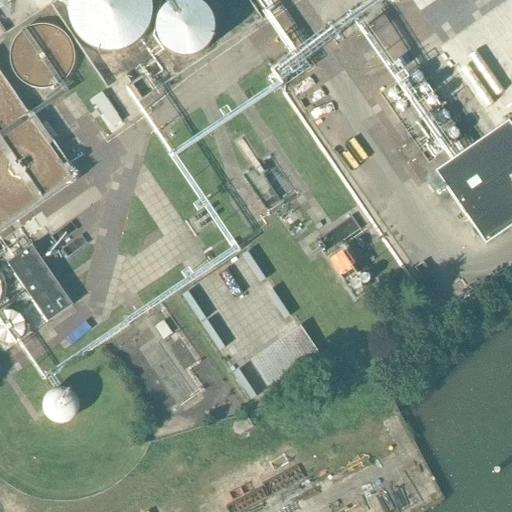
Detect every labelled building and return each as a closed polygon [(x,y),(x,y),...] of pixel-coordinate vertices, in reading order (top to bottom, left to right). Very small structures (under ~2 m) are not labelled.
[(77,23),(78,34),(82,45),(89,54),(97,61),(107,66),(118,68),(129,67),(140,63),(149,56),(156,48),(161,38),(163,27),(162,16),(158,5),(154,0),(85,0),(84,2),(79,12),(77,23)] [(171,0),(176,4),(183,7),(190,8),(198,8),(205,5),(211,1),(211,0),(171,0)] [(168,40),(169,47),(171,54),(176,61),(181,65),(188,69),(196,70),(203,69),(210,67),(216,62),(221,57),(225,50),(226,42),(225,35),(223,28),(218,22),(213,17),(206,14),(198,12),(191,13),(184,15),(177,20),(173,26),(169,32),(168,40)] [(413,80),(414,81),(414,83),(415,84),(416,85),(417,85),(419,86),(420,86),(421,85),(422,84),(423,83),(424,82),(424,81),(424,79),(424,78),(423,77),(422,76),(420,75),(419,75),(418,75),(416,76),(415,76),(414,77),(414,79),(413,80)] [(420,92),(421,93),(421,95),(422,96),(423,97),(424,97),(426,98),(427,98),(428,97),(429,96),(430,95),(431,94),(431,93),(431,91),(431,90),(430,89),(429,88),(427,87),(426,87),(425,87),(423,88),(422,88),(421,89),(421,91),(420,92)] [(112,98),(121,111),(131,104),(122,91),(112,98)] [(391,98),(391,100),(392,101),(393,102),(394,103),(395,104),(396,104),(398,104),(399,103),(400,102),(401,101),(402,100),(402,99),(402,97),(401,96),(400,95),(399,94),(398,93),(397,93),(395,93),(394,94),(393,95),(392,96),(391,97),(391,98)] [(102,94),(93,100),(112,129),(121,122),(102,94)] [(430,104),(430,106),(430,107),(431,108),(432,109),(433,110),(435,110),(436,110),(437,109),(439,109),(440,108),(440,106),(440,105),(440,103),(440,102),(439,101),(438,100),(437,100),(435,99),(434,99),(433,100),(431,101),(430,102),(430,103),(430,104)] [(398,111),(399,112),(399,113),(400,115),(401,115),(402,116),(404,116),(405,116),(406,116),(407,115),(408,114),(409,113),(409,111),(409,110),(409,108),(408,107),(407,106),(405,106),(404,106),(403,106),(401,106),(400,107),(399,108),(399,109),(398,111)] [(511,120),(500,129),(435,174),(486,246),(511,228),(511,120)] [(451,137),(451,139),(451,140),(452,141),(453,142),(454,143),(456,143),(457,143),(458,142),(460,142),(460,140),(461,139),(461,138),(461,136),(461,135),(460,134),(459,133),(458,132),(456,132),(455,132),(453,133),(452,134),(451,135),(451,136),(451,137)] [(32,246),(7,264),(48,323),(73,306),(32,246)] [(155,328),(163,340),(172,334),(163,322),(155,328)]
